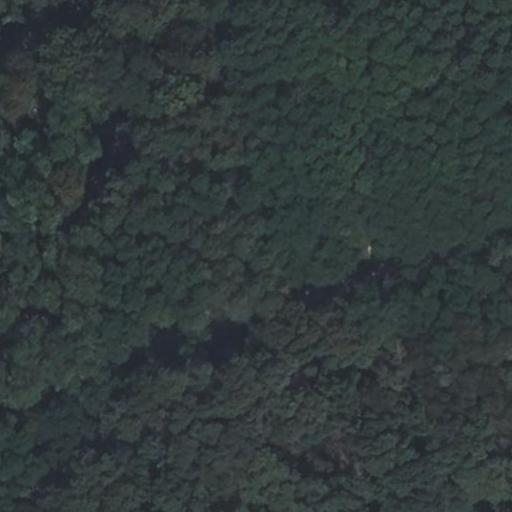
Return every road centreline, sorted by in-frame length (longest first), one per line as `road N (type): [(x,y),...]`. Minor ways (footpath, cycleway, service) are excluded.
road 1 (track): [(27,0),(29,45),(17,95),(21,131),(33,143),(70,149),(231,75),(270,74),(296,94),(384,282)]
road 2 (unclassified): [(511,245),(113,359),(0,416)]
